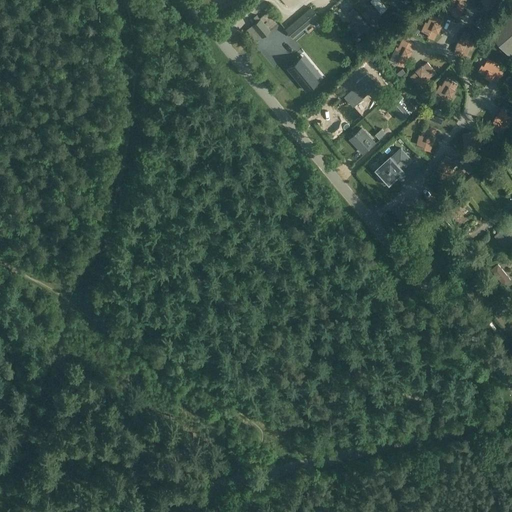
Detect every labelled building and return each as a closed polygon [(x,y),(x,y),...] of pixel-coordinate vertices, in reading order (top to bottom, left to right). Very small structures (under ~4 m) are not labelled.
[(381,13),(386,9),(378,0),(370,0),(370,1),(381,13)] [(451,0),(452,0),(451,0),(449,0),(446,8),(453,12),(452,14),(459,18),(463,10),(464,11),(467,3),(466,2),(467,0),(451,0)] [(501,0),(481,0),(486,6),(487,5),(491,9),(501,0)] [(310,7),(285,29),(293,38),(318,16),(310,7)] [(360,27),(362,30),(368,26),(355,8),(349,12),(357,23),(354,26),(357,29),(360,27)] [(510,56),(511,54),(511,10),(488,31),(510,56)] [(431,14),(427,22),(425,21),(421,31),(428,34),(427,36),(434,40),(438,32),(439,33),(443,25),(442,24),(444,20),(431,14)] [(256,21),(251,25),(262,38),(270,31),(260,18),(256,21)] [(459,38),(455,46),(456,47),(454,51),(467,57),(470,49),(472,50),(477,40),(469,37),(470,34),(463,31),(460,38),(459,38)] [(402,38),(398,47),(396,46),(392,56),(399,59),(398,61),(405,65),(409,57),(410,58),(413,50),(412,49),(415,44),(402,38)] [(301,58),(288,68),(306,90),(319,80),(301,58)] [(496,65),(497,64),(488,58),(484,65),(482,64),(478,71),(485,75),(484,76),(492,81),(492,80),(497,83),(504,70),(496,65)] [(423,65),(422,64),(416,70),(416,71),(410,76),(415,82),(417,80),(422,86),(430,80),(429,78),(436,72),(427,62),(423,65)] [(441,97),(440,99),(447,103),(451,96),(452,97),(456,89),(455,89),(458,84),(446,77),(441,85),(439,84),(434,93),(441,97)] [(380,90),(374,95),(379,100),(384,95),(380,90)] [(383,109),(392,120),(406,108),(397,97),(383,109)] [(490,127),(502,134),(507,126),(509,127),(511,121),(511,116),(507,114),(508,112),(501,108),(497,115),(496,115),(492,122),(493,123),(490,127)] [(442,125),(445,119),(433,114),(431,121),(442,125)] [(416,144),(424,146),(423,149),(431,151),(433,143),(434,144),(436,135),(437,130),(423,126),(421,135),(419,134),(416,144)] [(363,154),(376,142),(362,127),(349,139),(363,154)] [(382,129),(375,134),(379,138),(385,133),(382,129)] [(468,133),(463,134),(464,147),(474,146),(474,148),(484,147),(483,139),(486,139),(485,131),(476,132),(476,131),(468,132),(468,133)] [(401,147),(393,155),(391,153),(375,168),(381,175),(378,178),(385,185),(388,183),(390,185),(406,169),(404,168),(413,160),(401,147)] [(448,178),(453,168),(458,160),(446,154),(443,158),(442,158),(438,166),(439,166),(435,174),(441,177),(442,175),(448,178)] [(511,174),(497,155),(475,175),(501,209),(511,199),(511,174)] [(465,160),(461,164),(469,173),(474,169),(465,160)] [(475,175),(461,189),(487,221),(501,209),(475,175)] [(461,189),(437,207),(466,238),(487,221),(461,189)] [(437,207),(417,223),(442,256),(466,238),(437,207)] [(511,230),(506,224),(497,232),(494,235),(504,246),(511,238),(511,230)] [(468,250),(452,264),(469,283),(488,268),(499,260),(480,241),(468,250)] [(499,260),(488,268),(505,289),(511,282),(511,261),(505,255),(499,260)] [(488,268),(469,283),(482,299),(487,301),(493,300),(505,289),(488,268)] [(511,297),(498,309),(511,326),(511,297)]
